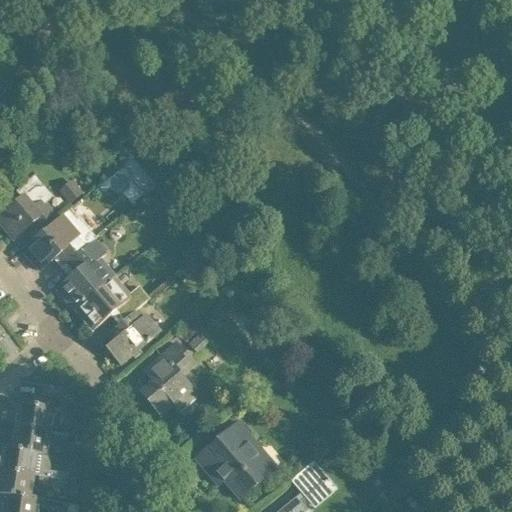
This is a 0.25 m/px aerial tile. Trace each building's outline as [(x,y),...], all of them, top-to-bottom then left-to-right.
[(129,159),(120,166),(129,177),(139,169),(130,158),(129,159)] [(71,184),(60,194),(70,206),(82,197),(71,184)] [(152,184),(143,192),(146,197),(155,190),(156,189),(152,184)] [(34,190),(0,218),(0,225),(14,241),(24,233),(32,242),(60,219),(46,202),(51,198),(44,190),(34,190)] [(133,209),(133,212),(135,215),(139,215),(144,211),(144,207),(142,204),(138,204),(133,209)] [(32,242),(22,251),(40,272),(58,256),(66,266),(87,248),(94,241),(95,240),(69,210),(60,219),(32,242)] [(87,248),(66,266),(64,267),(72,277),(55,291),(73,312),(114,277),(100,260),(106,255),(94,241),(87,248)] [(187,279),(196,271),(191,264),(181,272),(187,279)] [(114,277),(73,312),(92,333),(118,311),(125,320),(136,310),(149,299),(139,287),(129,295),(114,277)] [(126,320),(105,337),(112,345),(106,350),(121,367),(160,333),(146,316),(143,319),(136,310),(125,320),(126,320)] [(198,335),(185,346),(194,356),(207,345),(198,335)] [(144,372),(153,383),(141,394),(160,417),(172,406),(177,412),(195,396),(180,377),(193,366),(176,345),(144,372)] [(66,390),(66,389),(65,389),(43,385),(39,407),(18,404),(14,428),(50,433),(53,410),(55,399),(64,400),(66,390)] [(238,424),(195,461),(209,476),(214,471),(239,501),(271,474),(246,444),(251,440),(238,424)] [(37,454),(37,456),(46,457),(50,433),(14,428),(11,449),(11,450),(37,454)] [(354,428),(345,435),(353,446),(362,439),(354,428)] [(66,443),(68,435),(55,433),(54,441),(66,443)] [(2,448),(2,450),(0,460),(0,471),(34,477),(37,456),(37,454),(11,450),(11,449),(2,448)] [(300,494),(279,511),(306,511),(307,511),(300,503),(328,479),(313,462),(290,482),(300,494)] [(31,498),(34,477),(0,471),(0,494),(40,501),(40,500),(31,498)] [(50,472),(49,478),(51,479),(50,487),(63,489),(64,480),(67,481),(68,475),(50,472)] [(38,485),(50,487),(51,479),(49,478),(39,477),(38,485)] [(37,511),(40,501),(0,494),(0,504),(2,505),(1,511),(37,511)]
